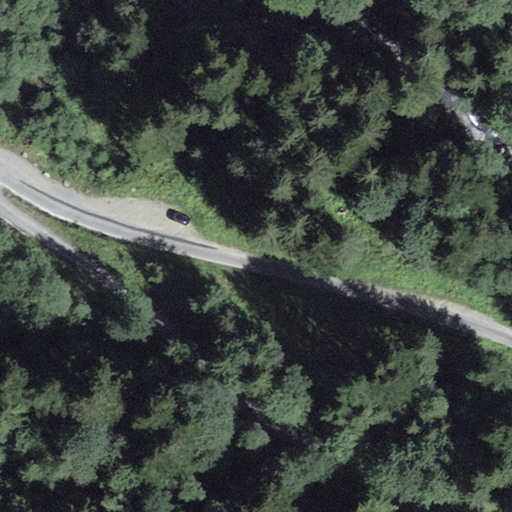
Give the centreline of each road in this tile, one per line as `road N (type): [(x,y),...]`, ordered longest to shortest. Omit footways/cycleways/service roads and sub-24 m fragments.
road 1 (unclassified): [(511,339),(91,219),(0,168)]
road 2 (track): [(440,511),(262,417),(115,282),(0,203)]
